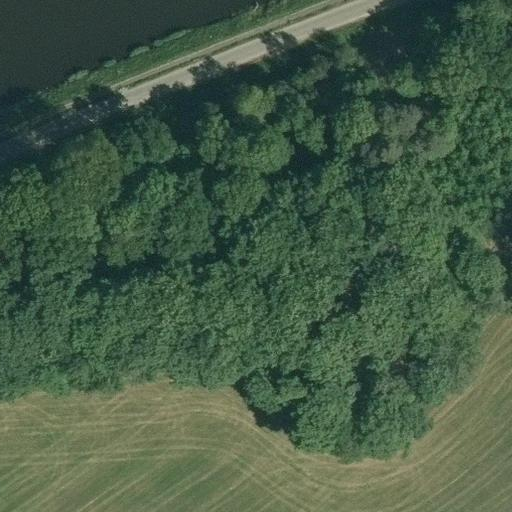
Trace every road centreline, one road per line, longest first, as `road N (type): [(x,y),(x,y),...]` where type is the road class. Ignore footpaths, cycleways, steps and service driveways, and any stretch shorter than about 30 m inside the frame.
road 1 (track): [(511,235),(403,245),(370,240),(274,187),(221,174),(0,232)]
road 2 (unclassified): [(0,156),(384,0)]
